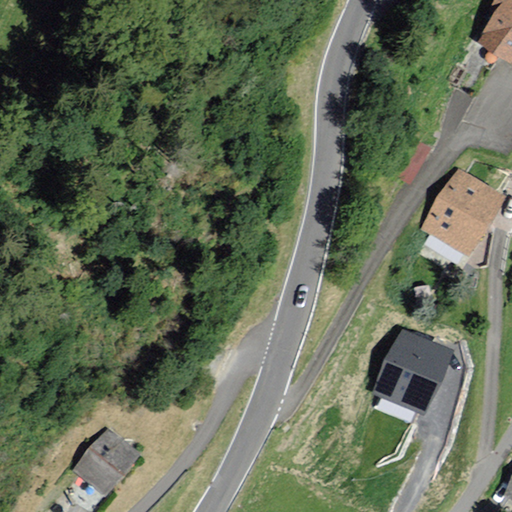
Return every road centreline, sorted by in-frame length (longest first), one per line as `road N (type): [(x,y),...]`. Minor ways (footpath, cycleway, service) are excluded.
road 1 (unclassified): [(363,0),(334,77),(323,203),(286,342)]
road 2 (residential): [(137,511),(189,454),(246,351),(268,336),(286,342)]
road 3 (unclassified): [(286,342),(261,413),(210,511)]
